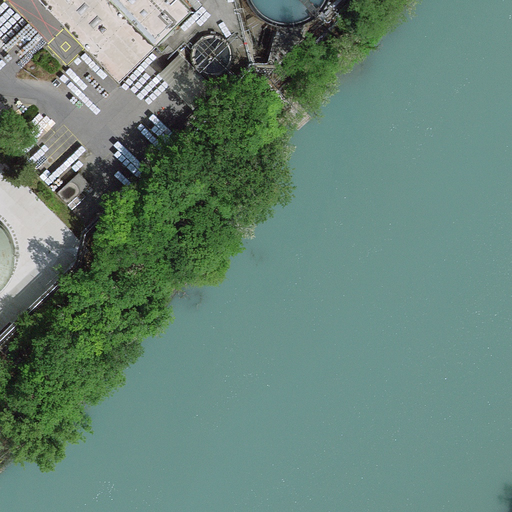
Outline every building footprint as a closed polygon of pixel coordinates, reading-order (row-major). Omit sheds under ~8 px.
[(185,0),(44,0),(123,81),(196,11),(185,0)] [(249,0),(253,7),(262,16),(272,22),(283,25),(295,25),(306,22),(316,15),(324,7),(327,0),(249,0)] [(216,35),(209,36),(203,38),(198,43),(194,49),(193,56),(195,63),(198,69),(203,74),(210,76),(217,77),(223,75),(229,71),(233,66),(235,59),(235,52),(233,46),(229,40),(223,36),(216,35)] [(196,107),(215,88),(180,55),(162,73),(196,107)] [(0,222),(0,306),(2,306),(13,303),(23,297),(31,288),(36,278),(38,267),(38,257),(33,243),(26,234),(20,229),(10,224),(0,222)]
